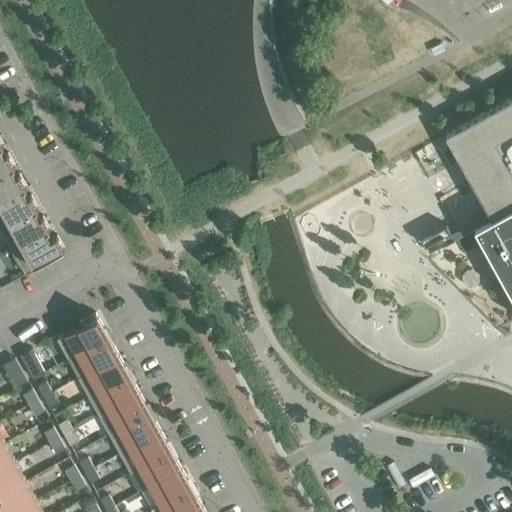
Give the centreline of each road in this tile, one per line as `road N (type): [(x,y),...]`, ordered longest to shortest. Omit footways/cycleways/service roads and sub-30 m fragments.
road 1 (residential): [(121,261),(256,511)]
road 2 (residential): [(0,38),(121,261)]
road 3 (residential): [(0,329),(121,261)]
